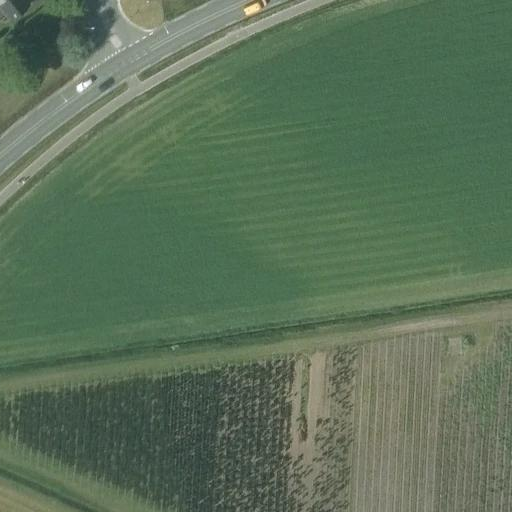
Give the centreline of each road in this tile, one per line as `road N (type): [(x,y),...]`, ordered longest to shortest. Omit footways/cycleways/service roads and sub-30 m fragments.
road 1 (primary): [(0,158),(126,63)]
road 2 (primary): [(126,63),(253,0)]
